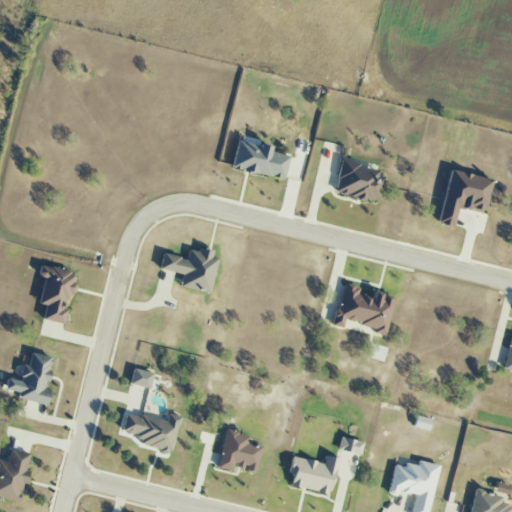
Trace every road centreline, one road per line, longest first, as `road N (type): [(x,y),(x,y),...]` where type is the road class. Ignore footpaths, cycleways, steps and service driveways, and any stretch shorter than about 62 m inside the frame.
road 1 (residential): [(163,221),(180,208),(222,208),(511,283)]
road 2 (residential): [(163,221),(124,262),(62,511)]
road 3 (residential): [(73,475),(217,511)]
